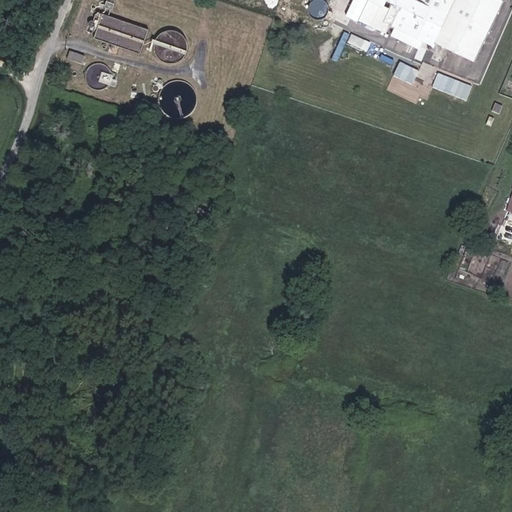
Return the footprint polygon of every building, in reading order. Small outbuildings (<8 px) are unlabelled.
[(373,0),(401,14),(404,15),(395,36),(434,54),(437,51),(477,71),(506,10),(486,0),(373,0)] [(325,20),(328,15),(327,9),(325,6),(322,2),(316,1),(311,1),(307,4),(304,8),(298,4),(297,9),(301,11),(303,16),(305,21),(308,25),(313,26),(318,26),(322,24),(325,20)] [(104,12),(95,37),(140,52),(148,27),(104,12)] [(352,35),(350,42),(368,49),(370,42),(352,35)] [(400,62),(395,76),(415,83),(420,70),(400,62)] [(506,105),(497,101),(492,111),(501,115),(506,105)] [(482,252),(508,260),(511,251),(511,214),(499,210),(482,252)]
